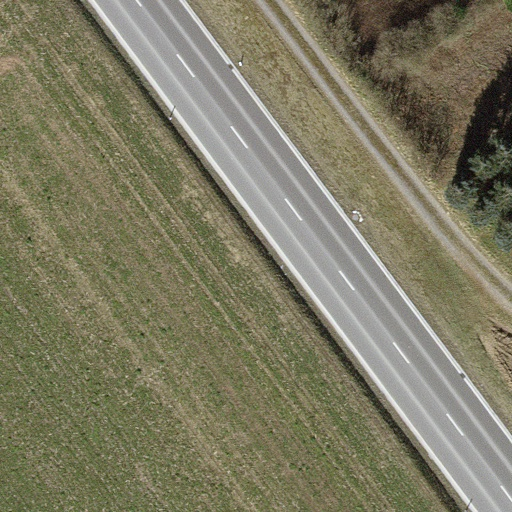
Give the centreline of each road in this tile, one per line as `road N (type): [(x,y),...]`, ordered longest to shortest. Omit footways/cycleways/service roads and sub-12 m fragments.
road 1 (secondary): [(117,0),(511,485)]
road 2 (track): [(292,0),(449,206),(511,262)]
